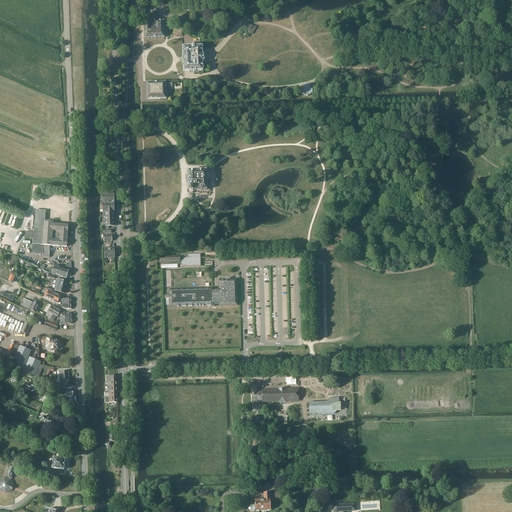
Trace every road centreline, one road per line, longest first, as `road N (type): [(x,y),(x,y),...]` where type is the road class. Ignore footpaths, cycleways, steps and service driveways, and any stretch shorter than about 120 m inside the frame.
road 1 (unclassified): [(85,511),(65,0)]
road 2 (secondary): [(125,511),(112,0)]
road 3 (track): [(347,362),(472,357)]
road 4 (track): [(295,262),(324,262),(325,338),(311,342)]
